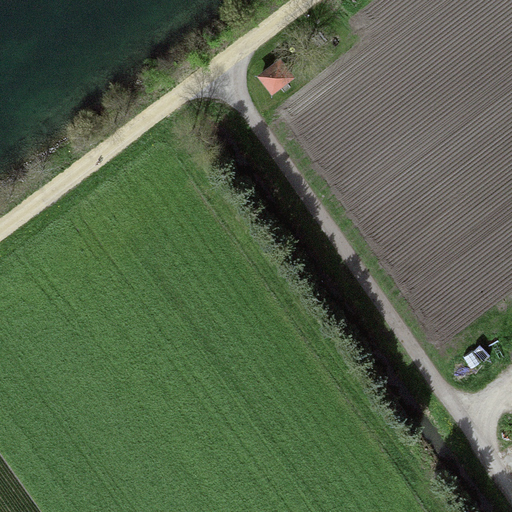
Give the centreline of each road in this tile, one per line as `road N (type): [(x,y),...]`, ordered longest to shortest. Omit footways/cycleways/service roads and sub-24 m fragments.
road 1 (track): [(223,69),(511,485)]
road 2 (track): [(0,241),(315,0)]
